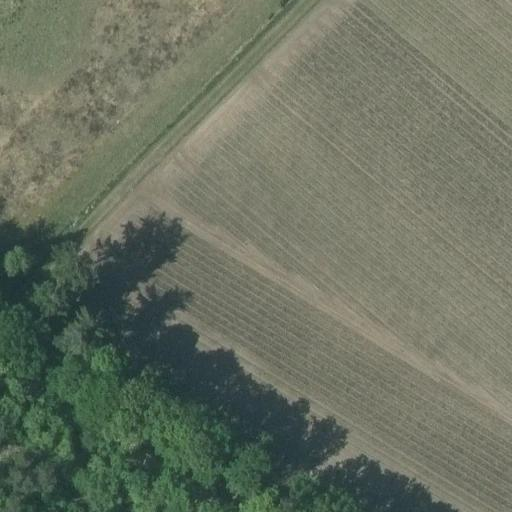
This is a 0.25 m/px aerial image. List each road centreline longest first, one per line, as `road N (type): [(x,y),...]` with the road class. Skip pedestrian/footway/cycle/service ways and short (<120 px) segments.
road 1 (track): [(0,295),(297,0)]
road 2 (unclassified): [(0,372),(227,511)]
